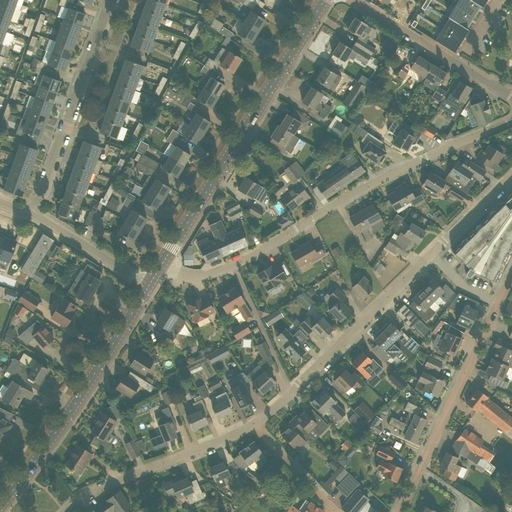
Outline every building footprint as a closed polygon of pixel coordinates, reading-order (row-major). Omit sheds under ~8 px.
[(16,0),(0,0),(0,2),(0,3),(14,8),(16,0)] [(147,0),(144,10),(161,16),(165,4),(153,0),(147,0)] [(265,4),(258,0),(256,0),(254,4),(262,9),(265,4)] [(409,15),(416,4),(409,0),(402,11),(409,15)] [(474,16),(480,5),(472,0),(459,0),(456,5),(473,17),(474,16)] [(0,3),(0,16),(9,20),(14,8),(0,3)] [(206,6),(201,4),(198,13),(203,15),(206,6)] [(473,17),(456,5),(449,17),(450,17),(466,28),(473,17)] [(67,7),(63,19),(81,25),(85,14),(67,7)] [(285,14),(291,18),(294,12),(289,9),(285,14)] [(139,22),(156,29),(161,16),(144,10),(139,22)] [(258,31),(265,20),(251,11),(244,23),(258,31)] [(0,16),(0,30),(5,32),(9,20),(0,16)] [(355,17),(347,30),(359,37),(362,31),(371,37),(376,30),(355,17)] [(468,29),(466,28),(450,17),(443,29),(461,40),(461,39),(467,29),(468,29)] [(59,30),(77,37),(81,25),(63,19),(59,30)] [(209,27),(229,39),(233,33),(222,27),(223,24),(214,19),(209,27)] [(199,20),(194,28),(198,31),(203,23),(199,20)] [(135,34),(152,41),(156,29),(139,22),(135,34)] [(258,31),(244,23),(237,34),(251,43),(258,31)] [(193,39),(198,31),(194,28),(189,36),(193,39)] [(460,40),(461,40),(443,29),(436,40),(453,51),(454,50),(460,40)] [(55,42),(73,48),(77,37),(59,30),(55,42)] [(152,41),(135,34),(131,47),(148,53),(152,41)] [(32,36),(29,45),(34,47),(37,38),(32,36)] [(388,37),(385,41),(394,46),(396,42),(388,37)] [(358,39),(354,45),(371,56),(371,55),(375,49),(358,39)] [(181,41),(176,50),(181,52),(185,44),(181,41)] [(51,53),(69,59),(73,48),(55,42),(51,53)] [(383,63),(371,55),(371,56),(354,45),(351,49),(340,42),(332,54),(344,61),(348,56),(352,59),(353,58),(377,73),(383,63)] [(8,52),(9,51),(10,47),(3,44),(1,50),(8,52)] [(219,65),(232,73),(241,59),(222,47),(214,61),(209,57),(205,63),(204,65),(210,69),(215,72),(219,65)] [(8,52),(1,50),(0,53),(0,67),(4,58),(6,59),(8,52)] [(177,60),(181,52),(176,50),(172,58),(177,60)] [(47,64),(64,71),(69,59),(51,53),(47,64)] [(410,68),(424,77),(432,64),(418,56),(410,68)] [(126,59),(122,72),(139,78),(143,66),(126,59)] [(38,60),(36,66),(43,69),(46,63),(38,60)] [(431,97),(441,104),(448,93),(438,87),(446,73),(432,64),(424,77),(420,83),(434,91),(431,97)] [(204,65),(201,70),(207,74),(210,69),(204,65)] [(41,75),(43,69),(36,66),(34,72),(41,75)] [(403,66),(397,75),(403,79),(409,69),(403,66)] [(342,78),(324,67),(316,80),(333,91),(342,78)] [(122,72),(117,84),(134,90),(139,78),(122,72)] [(39,86),(57,92),(61,81),(43,75),(39,86)] [(9,76),(6,85),(11,86),(14,78),(9,76)] [(163,88),(167,79),(162,77),(158,85),(163,88)] [(204,88),(218,97),(225,85),(211,77),(204,88)] [(356,82),(343,102),(353,108),(366,88),(356,82)] [(471,88),(466,86),(460,82),(452,95),(450,93),(444,102),(451,106),(446,115),(454,120),(460,109),(458,108),(462,102),(464,103),(468,96),(466,95),(471,88)] [(117,84),(113,96),(130,102),(134,90),(117,84)] [(8,95),(11,86),(6,85),(3,93),(8,95)] [(163,88),(158,85),(154,93),(159,96),(163,88)] [(35,97),(52,104),(57,92),(39,86),(35,97)] [(305,93),(306,95),(302,102),(320,113),(318,116),(324,120),(326,116),(331,107),(326,104),(324,105),(318,101),(322,95),(311,87),(311,88),(309,87),(307,87),(305,88),(304,90),(304,92),(305,93)] [(187,108),(190,102),(178,95),(167,88),(164,94),(187,108)] [(211,108),(218,97),(204,88),(197,100),(211,108)] [(181,90),(178,95),(190,102),(193,97),(181,90)] [(473,110),(479,124),(490,120),(487,113),(489,112),(486,105),(484,105),(482,101),(478,103),(477,100),(480,96),(474,92),(464,109),(468,112),(473,110)] [(113,96),(108,108),(125,114),(130,102),(113,96)] [(31,109),(48,115),(52,104),(35,97),(31,109)] [(149,109),(154,112),(158,103),(153,101),(149,109)] [(108,108),(104,120),(121,126),(125,114),(108,108)] [(26,120),(44,127),(48,115),(31,109),(26,120)] [(145,118),(150,120),(154,112),(149,109),(145,118)] [(287,114),(280,126),(279,126),(293,134),(298,126),(303,130),(309,120),(296,112),(292,118),(287,114)] [(197,113),(196,114),(190,125),(204,133),(211,122),(197,113)] [(406,150),(414,138),(409,135),(413,128),(405,123),(405,124),(395,118),(387,130),(397,136),(393,142),(406,150)] [(38,137),(40,138),(44,127),(26,120),(21,136),(36,141),(38,137)] [(104,120),(99,132),(117,138),(121,126),(104,120)] [(346,126),(337,120),(333,126),(342,132),(346,126)] [(139,123),(134,131),(139,133),(143,125),(139,123)] [(353,123),(348,129),(353,133),(357,126),(353,123)] [(197,145),(204,133),(190,125),(183,136),(197,145)] [(279,126),(280,126),(278,125),(271,137),(276,140),(273,146),(286,155),(297,137),(293,134),(279,126)] [(172,129),(169,135),(176,139),(179,134),(172,129)] [(130,139),(134,142),(139,133),(134,131),(130,139)] [(361,153),(371,160),(370,161),(375,165),(376,163),(378,164),(379,163),(381,164),(385,158),(383,157),(386,153),(379,148),(383,142),(367,131),(361,141),(365,147),(361,153)] [(176,139),(169,135),(166,140),(172,145),(176,139)] [(136,150),(143,153),(148,144),(141,140),(136,150)] [(79,153),(96,159),(100,147),(84,141),(79,153)] [(21,144),(16,155),(34,161),(38,150),(21,144)] [(476,159),(489,167),(493,162),(496,164),(503,154),(489,145),(485,151),(482,149),(476,159)] [(183,166),(190,155),(176,146),(169,158),(183,166)] [(79,153),(75,165),(92,171),(98,173),(102,161),(96,159),(79,153)] [(154,160),(142,154),(138,161),(155,171),(155,170),(157,166),(154,164),(154,160)] [(29,173),(34,161),(16,155),(12,167),(29,173)] [(364,171),(352,156),(342,163),(344,165),(317,185),(326,198),(364,171)] [(120,158),(116,167),(120,169),(125,161),(120,158)] [(183,166),(169,158),(166,163),(163,161),(160,165),(161,167),(163,169),(162,169),(176,177),(183,166)] [(479,181),(485,171),(486,171),(466,158),(462,164),(457,161),(445,180),(461,190),(471,176),(479,181)] [(156,171),(155,170),(155,171),(138,161),(135,167),(149,175),(142,186),(149,190),(149,191),(163,199),(170,188),(153,177),(156,171)] [(284,169),(293,181),(294,182),(296,181),(301,177),(290,164),(284,169)] [(75,165),(71,177),(87,183),(92,171),(75,165)] [(12,167),(8,178),(25,184),(29,173),(12,167)] [(111,175),(116,177),(120,169),(116,167),(111,175)] [(461,202),(466,194),(431,172),(422,186),(436,195),(442,186),(450,191),(448,194),(461,202)] [(71,177),(66,190),(83,195),(87,183),(71,177)] [(268,191),(246,177),(238,190),(260,204),(268,191)] [(21,196),(25,184),(8,178),(4,189),(21,196)] [(294,182),(293,181),(287,186),(290,190),(281,197),(291,210),(309,197),(296,181),(294,182)] [(111,182),(107,191),(112,193),(116,185),(111,182)] [(418,188),(418,189),(411,192),(405,183),(397,187),(398,189),(387,196),(395,210),(410,201),(413,206),(424,199),(418,188)] [(115,192),(125,199),(132,203),(135,197),(129,193),(118,186),(115,192)] [(66,190),(62,202),(79,208),(83,195),(66,190)] [(107,201),(112,193),(107,191),(102,199),(107,201)] [(156,210),(163,199),(149,191),(142,202),(156,210)] [(511,191),(505,199),(506,200),(503,203),(502,202),(494,209),(496,210),(489,217),(488,216),(480,223),(482,225),(476,232),(474,230),(466,237),(468,240),(462,246),(460,244),(452,251),(469,269),(466,272),(466,273),(466,275),(466,276),(467,276),(468,277),(469,277),(470,276),(471,276),(474,272),(495,282),(500,272),(497,271),(501,263),(504,264),(508,254),(506,253),(509,245),(511,245),(511,191)] [(111,197),(106,206),(114,212),(120,203),(111,197)] [(132,203),(125,199),(122,204),(129,208),(132,203)] [(225,207),(229,214),(240,208),(236,201),(225,207)] [(74,220),(79,208),(62,202),(58,214),(74,220)] [(388,209),(384,202),(379,206),(382,212),(388,209)] [(93,203),(90,212),(95,213),(98,205),(93,203)] [(381,219),(373,205),(350,218),(358,232),(381,219)] [(252,206),(248,211),(259,218),(263,212),(252,206)] [(229,214),(232,221),(243,215),(240,208),(229,214)] [(105,210),(102,218),(107,220),(110,212),(105,210)] [(125,221),(140,230),(147,218),(132,210),(125,221)] [(91,226),(95,213),(90,212),(89,211),(85,224),(91,226)] [(276,219),(281,228),(293,221),(288,212),(276,219)] [(443,214),(436,218),(441,227),(448,223),(443,214)] [(102,218),(101,217),(97,228),(103,230),(107,220),(102,218)] [(227,234),(226,234),(220,220),(209,225),(215,238),(223,256),(231,252),(229,247),(226,248),(224,244),(228,243),(225,235),(227,234)] [(133,241),(140,230),(125,221),(119,232),(133,241)] [(399,242),(395,240),(391,237),(385,248),(395,255),(397,252),(405,256),(415,241),(418,243),(425,232),(411,223),(404,234),(399,242)] [(229,247),(231,252),(247,245),(240,228),(226,234),(227,234),(225,235),(228,243),(224,244),(226,248),(229,247)] [(45,234),(30,260),(39,265),(45,253),(54,258),(60,247),(53,243),(55,239),(45,234)] [(0,258),(9,261),(15,242),(0,236),(0,258)] [(223,256),(215,238),(208,241),(207,238),(197,242),(207,263),(223,256)] [(301,248),(291,253),(298,267),(310,260),(312,263),(325,255),(318,243),(313,246),(309,241),(301,246),(301,248)] [(184,264),(192,264),(192,253),(184,253),(184,264)] [(361,255),(354,260),(360,267),(367,262),(361,255)] [(102,273),(87,264),(83,270),(81,269),(73,282),(67,293),(66,293),(66,294),(74,299),(76,296),(88,304),(92,297),(91,296),(100,281),(98,280),(102,273)] [(271,266),(266,269),(257,274),(267,290),(286,278),(278,264),(272,268),(271,266)] [(352,287),(363,298),(373,289),(367,283),(368,281),(357,270),(352,275),(358,281),(352,287)] [(44,277),(36,271),(32,278),(40,283),(44,277)] [(431,279),(421,289),(433,301),(439,296),(445,302),(454,293),(445,284),(441,288),(431,279)] [(235,288),(218,298),(227,313),(237,306),(246,321),(253,317),(244,302),(235,288)] [(346,297),(337,288),(329,296),(327,293),(320,301),(340,321),(351,311),(342,301),(346,297)] [(435,312),(434,312),(429,306),(433,301),(421,289),(412,299),(421,308),(417,313),(426,321),(435,312)] [(14,300),(17,293),(7,290),(5,296),(14,300)] [(18,302),(26,307),(33,312),(40,300),(36,298),(37,297),(25,290),(18,302)] [(305,290),(297,296),(306,307),(313,302),(305,290)] [(469,298),(458,293),(448,308),(461,313),(456,323),(468,329),(469,328),(471,327),(473,323),(472,321),(477,311),(466,306),(469,298)] [(64,298),(52,317),(66,326),(74,313),(72,311),(76,306),(64,298)] [(199,299),(186,305),(195,322),(208,316),(208,315),(214,312),(207,298),(200,301),(199,299)] [(19,304),(13,313),(21,318),(26,309),(19,304)] [(415,327),(421,322),(404,305),(395,313),(412,330),(413,329),(415,327)] [(173,341),(185,321),(177,316),(165,309),(157,323),(166,329),(163,334),(173,341)] [(272,323),(280,319),(276,312),(268,316),(272,323)] [(322,339),(333,329),(322,317),(315,324),(308,317),(297,327),(300,330),(306,336),(313,330),(322,339)] [(434,334),(442,324),(443,322),(439,319),(430,331),(434,334)] [(37,320),(19,336),(26,345),(34,337),(43,347),(54,338),(37,320)] [(237,339),(250,331),(244,322),(231,330),(237,339)] [(391,323),(388,326),(386,324),(380,330),(382,332),(400,350),(408,358),(411,354),(419,346),(410,336),(403,343),(397,338),(401,334),(391,323)] [(430,331),(423,323),(417,329),(425,337),(430,331)] [(296,361),(305,351),(300,346),(307,338),(306,336),(300,330),(293,337),(285,328),(277,336),(286,346),(284,349),(296,361)] [(14,338),(15,331),(7,329),(5,341),(10,342),(11,337),(14,338)] [(400,350),(382,332),(380,330),(375,336),(376,338),(374,340),(381,348),(376,354),(385,363),(391,357),(392,359),(400,350)] [(458,350),(463,339),(443,330),(440,336),(443,338),(438,348),(453,355),(456,349),(458,350)] [(492,359),(508,366),(511,368),(511,345),(498,338),(494,346),(497,348),(492,359)] [(263,358),(270,355),(264,342),(257,345),(263,358)] [(225,346),(217,351),(222,359),(230,355),(225,346)] [(202,360),(206,358),(203,349),(198,351),(199,353),(202,360)] [(130,365),(138,371),(145,375),(153,364),(154,363),(159,361),(154,350),(148,359),(138,353),(130,365)] [(367,378),(374,372),(367,365),(372,360),(363,352),(351,363),(360,372),(361,371),(367,378)] [(39,383),(48,370),(36,362),(37,361),(31,357),(25,366),(13,358),(8,367),(5,371),(13,375),(31,386),(34,380),(39,383)] [(437,396),(443,382),(431,376),(434,369),(438,371),(441,364),(429,358),(425,365),(422,372),(414,388),(422,392),(424,390),(437,396)] [(508,366),(492,359),(486,372),(491,374),(488,380),(503,388),(508,378),(503,376),(508,366)] [(275,382),(259,365),(253,370),(259,377),(253,383),(262,393),(275,382)] [(345,370),(334,381),(345,392),(353,383),(358,388),(364,382),(354,372),(350,376),(345,370)] [(407,384),(394,371),(388,378),(401,390),(407,384)] [(234,376),(235,378),(227,382),(236,398),(235,399),(241,409),(248,405),(246,403),(252,400),(243,383),(248,381),(249,379),(243,373),(243,372),(234,376)] [(116,388),(124,393),(131,397),(139,385),(150,392),(154,386),(139,377),(136,383),(124,375),(116,388)] [(211,390),(221,385),(217,379),(207,384),(211,390)] [(1,398),(15,406),(19,400),(19,399),(22,394),(30,399),(33,393),(12,381),(1,398)] [(209,396),(204,385),(203,385),(196,388),(202,399),(209,396)] [(506,432),(511,424),(511,418),(487,398),(488,397),(477,389),(466,403),(476,412),(478,409),(506,432)] [(336,402),(324,390),(318,397),(317,395),(310,402),(323,415),(328,410),(338,420),(346,413),(335,402),(336,402)] [(161,394),(166,405),(173,403),(168,391),(161,394)] [(212,407),(217,418),(231,412),(229,407),(233,405),(229,398),(226,392),(215,396),(219,404),(212,407)] [(207,410),(202,399),(192,404),(196,412),(187,417),(192,430),(207,423),(202,413),(207,410)] [(176,403),(180,414),(186,412),(182,401),(176,403)] [(420,431),(422,426),(425,427),(427,422),(425,420),(426,419),(417,416),(421,407),(408,401),(404,410),(409,412),(406,418),(401,416),(399,421),(420,431)] [(353,410),(369,427),(375,416),(362,402),(353,410)] [(110,417),(116,421),(121,419),(115,406),(107,410),(110,417)] [(380,412),(388,416),(390,413),(390,408),(386,406),(380,412)] [(0,441),(3,437),(4,437),(7,432),(11,425),(0,417),(0,412),(2,409),(0,407),(0,441)] [(159,427),(164,441),(176,436),(174,430),(177,429),(168,407),(161,410),(163,416),(156,419),(159,427)] [(159,409),(152,414),(155,418),(162,414),(159,409)] [(298,414),(293,419),(307,432),(312,427),(320,435),(329,426),(312,409),(307,414),(304,411),(300,416),(298,414)] [(128,420),(132,412),(126,410),(123,418),(128,420)] [(91,443),(99,448),(102,450),(106,442),(105,441),(117,422),(101,412),(96,419),(98,420),(91,432),(95,435),(91,443)] [(346,421),(358,433),(364,427),(352,415),(346,421)] [(381,419),(375,416),(369,427),(379,433),(382,428),(377,425),(381,419)] [(415,442),(420,431),(399,421),(391,417),(388,424),(401,430),(399,435),(415,442)] [(311,436),(307,432),(293,419),(288,424),(290,426),(281,435),(295,449),(304,440),(306,442),(311,436)] [(457,438),(456,441),(482,458),(487,450),(479,446),(482,442),(465,430),(459,439),(457,438)] [(133,458),(140,454),(132,440),(125,444),(133,458)] [(341,445),(346,450),(350,445),(346,440),(341,445)] [(451,451),(460,455),(466,458),(466,457),(477,464),(482,458),(456,441),(451,451)] [(258,468),(268,460),(254,442),(239,453),(240,454),(233,459),(245,474),(262,489),(269,482),(250,468),(248,465),(254,461),(258,468)] [(80,474),(92,454),(76,444),(72,452),(74,453),(66,465),(80,474)] [(383,476),(396,482),(402,469),(390,463),(394,454),(380,447),(376,454),(377,455),(376,459),(380,461),(377,468),(385,472),(383,476)] [(458,457),(447,452),(440,466),(445,469),(442,476),(454,481),(457,475),(463,478),(467,470),(461,467),(455,464),(458,457)] [(344,467),(345,465),(346,456),(344,453),(337,460),(344,467)] [(335,472),(339,466),(332,461),(328,467),(335,472)] [(224,462),(209,468),(218,489),(235,481),(231,472),(229,473),(224,462)] [(347,497),(359,483),(349,473),(336,486),(347,497)] [(256,497),(262,490),(244,475),(239,481),(256,497)] [(196,501),(204,498),(200,489),(193,492),(187,478),(180,481),(179,478),(164,484),(169,496),(176,493),(178,497),(185,494),(189,503),(196,501)] [(380,511),(372,507),(369,511),(360,511),(359,511),(369,499),(357,489),(341,508),(346,511),(380,511)] [(120,511),(130,505),(119,491),(106,500),(107,500),(93,510),(90,511),(112,511),(114,511),(115,511),(120,511)] [(323,511),(311,503),(304,511),(301,511),(295,508),(292,511),(323,511)]
